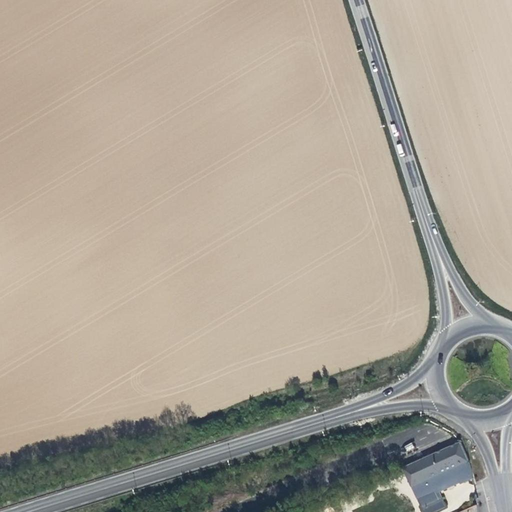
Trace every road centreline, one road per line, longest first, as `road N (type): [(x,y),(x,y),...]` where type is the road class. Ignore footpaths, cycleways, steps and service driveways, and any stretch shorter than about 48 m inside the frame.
road 1 (primary): [(26,511),(437,387)]
road 2 (tertiary): [(466,327),(357,0)]
